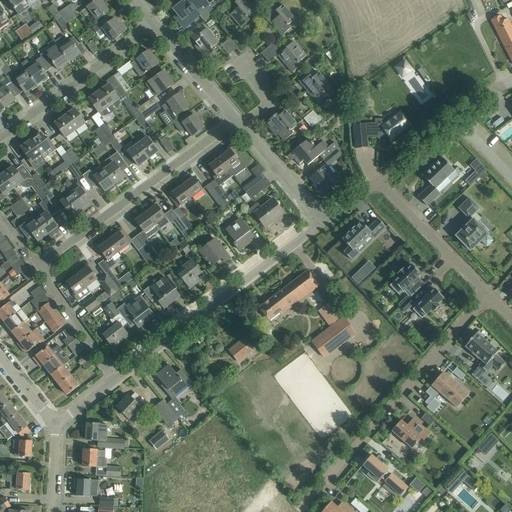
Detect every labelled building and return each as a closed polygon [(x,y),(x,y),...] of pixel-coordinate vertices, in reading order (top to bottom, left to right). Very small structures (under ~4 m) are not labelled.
[(8,0),(14,8),(19,16),(31,8),(25,0),(10,0),(9,0),(8,0)] [(25,0),(31,8),(41,1),(43,4),(47,0),(25,0)] [(97,20),(100,18),(108,12),(99,0),(97,0),(81,11),(85,16),(91,11),(97,20)] [(184,29),(199,16),(198,14),(208,5),(204,0),(184,0),(173,10),(181,19),(178,22),(184,29)] [(225,1),(223,0),(213,0),(210,3),(215,10),(225,1)] [(237,8),(230,15),(241,28),(250,20),(247,17),(254,11),(244,0),(238,0),(234,4),(237,8)] [(282,36),(289,29),(291,28),(288,25),(295,19),(282,4),(275,10),(275,9),(264,18),(270,24),(271,23),(282,36)] [(47,9),(56,21),(62,17),(59,13),(53,5),(47,9)] [(59,13),(62,17),(72,10),(68,6),(59,13)] [(0,29),(9,23),(0,9),(0,29)] [(72,10),(62,17),(66,24),(76,17),(72,10)] [(511,42),(511,28),(507,19),(503,21),(500,15),(491,20),(504,46),(511,42)] [(66,24),(62,17),(56,21),(63,31),(69,28),(66,24)] [(106,33),(112,41),(127,30),(117,17),(109,23),(106,19),(92,29),(95,34),(97,33),(100,37),(106,33)] [(34,34),(45,28),(40,20),(30,27),(34,34)] [(28,39),(29,40),(34,37),(25,25),(20,28),(28,39)] [(219,43),(212,35),(206,28),(204,30),(201,27),(190,37),(196,44),(194,46),(205,59),(214,51),(212,48),(219,43)] [(20,28),(15,32),(23,43),(28,39),(20,28)] [(77,39),(81,44),(85,40),(82,36),(77,39)] [(54,42),(58,48),(70,64),(69,62),(80,55),(81,56),(75,47),(79,45),(74,37),(70,40),(65,44),(60,38),(54,42)] [(230,38),(226,41),(234,51),(238,47),(230,38)] [(93,54),(99,50),(92,41),(86,45),(93,54)] [(228,55),(234,51),(226,41),(220,46),(228,55)] [(278,46),(274,42),(260,54),(264,58),(278,46)] [(292,73),(300,66),(301,65),(299,61),(305,56),(293,42),(286,48),(286,49),(282,52),(282,51),(278,46),(264,58),(268,63),(279,54),(278,56),(292,73)] [(69,64),(70,64),(58,48),(48,55),(45,51),(39,55),(41,57),(49,69),(54,66),(58,70),(68,63),(69,64)] [(148,51),(131,64),(140,77),(158,64),(148,51)] [(23,67),(37,87),(38,87),(36,86),(47,78),(48,79),(49,79),(44,73),(49,69),(41,57),(35,61),(37,63),(31,67),(26,60),(21,64),(23,67)] [(400,64),(395,67),(402,77),(404,75),(411,70),(404,61),(400,64)] [(13,74),(12,72),(6,77),(11,83),(15,80),(25,94),(36,86),(37,87),(23,67),(13,74)] [(163,71),(155,77),(145,84),(155,97),(160,93),(160,94),(173,85),(163,71)] [(131,90),(124,80),(118,72),(113,76),(122,89),(125,94),(131,90)] [(306,79),(304,77),(298,81),(317,104),(334,90),(331,87),(332,87),(319,72),(312,78),(310,75),(306,79)] [(108,85),(98,92),(112,112),(117,108),(121,103),(123,101),(135,119),(141,115),(137,109),(128,98),(125,94),(122,89),(115,94),(108,85)] [(5,86),(0,89),(0,103),(4,109),(14,101),(15,103),(16,102),(5,86)] [(88,99),(94,107),(101,117),(108,115),(112,112),(98,92),(88,99)] [(179,94),(171,100),(161,107),(165,112),(173,123),(180,118),(178,115),(189,107),(179,94)] [(141,115),(156,103),(153,98),(137,109),(141,115)] [(160,109),(156,103),(141,115),(145,120),(160,109)] [(85,124),(80,117),(74,109),(64,116),(75,131),(85,124)] [(296,124),(292,118),(285,110),(278,116),(276,114),(265,123),(274,134),(276,132),(284,141),(293,134),(290,130),(296,124)] [(308,114),(308,115),(316,124),(324,118),(321,114),(317,116),(313,111),(312,111),(308,114)] [(354,126),(353,126),(354,133),(367,131),(367,137),(376,137),(376,136),(381,136),(386,132),(391,139),(409,125),(400,113),(385,124),(382,120),(375,120),(375,124),(354,126)] [(96,114),(91,118),(107,140),(112,136),(96,114)] [(149,127),(145,120),(141,115),(135,119),(144,131),(149,127)] [(183,122),(180,118),(173,123),(180,133),(186,128),(192,136),(204,128),(194,115),(183,122)] [(316,124),(308,115),(303,119),(311,128),(316,124)] [(75,131),(64,116),(54,123),(65,138),(75,131)] [(511,121),(496,129),(503,142),(511,137),(511,121)] [(99,128),(94,131),(99,138),(94,142),(98,146),(102,143),(107,140),(99,128)] [(367,131),(354,133),(355,149),(368,147),(367,137),(367,131)] [(40,133),(30,140),(41,155),(46,151),(49,155),(56,150),(53,146),(48,138),(45,140),(40,133)] [(145,134),(135,142),(137,145),(148,159),(158,152),(152,144),(147,137),(145,134)] [(112,136),(107,140),(109,143),(116,152),(117,151),(123,160),(128,156),(126,153),(121,147),(112,136)] [(175,149),(169,141),(166,137),(160,141),(169,153),(175,149)] [(323,160),(336,149),(338,146),(334,141),(328,147),(323,141),(315,148),(308,139),(304,142),(300,138),(296,142),(299,146),(290,154),(299,165),(304,161),(308,166),(319,156),(323,160)] [(31,162),(41,155),(30,140),(20,147),(31,162)] [(137,145),(127,152),(138,167),(148,159),(137,145)] [(223,155),(219,158),(229,170),(233,176),(234,177),(246,168),(240,160),(238,161),(234,156),(236,155),(230,147),(222,153),(223,155)] [(70,149),(65,152),(74,164),(79,161),(70,149)] [(323,160),(329,167),(341,156),(336,149),(323,160)] [(69,168),(74,164),(65,152),(60,156),(69,168)] [(115,184),(116,183),(118,186),(123,182),(121,179),(124,177),(118,169),(125,163),(117,152),(104,161),(108,166),(103,169),(115,184)] [(435,189),(447,178),(450,182),(457,175),(454,171),(441,157),(422,176),(431,185),(418,197),(427,206),(440,194),(435,189)] [(213,177),(215,180),(219,186),(233,176),(229,170),(219,158),(209,166),(216,175),(213,177)] [(471,185),(488,169),(478,158),(470,165),(476,171),(466,180),(471,185)] [(79,161),(74,164),(82,176),(87,172),(79,161)] [(74,164),(69,168),(77,179),(82,176),(74,164)] [(259,164),(251,170),(256,177),(264,171),(259,164)] [(31,187),(35,192),(40,188),(29,174),(24,177),(21,173),(18,172),(18,173),(13,166),(3,174),(14,189),(19,185),(22,187),(27,188),(31,187)] [(341,179),(336,173),(331,177),(324,167),(310,178),(311,178),(318,186),(315,189),(323,198),(333,191),(330,188),(341,179)] [(94,177),(99,184),(105,192),(106,191),(109,192),(114,188),(113,186),(115,184),(103,169),(94,177)] [(29,174),(40,188),(45,185),(34,170),(29,174)] [(4,195),(14,189),(3,174),(0,175),(0,190),(0,191),(0,190),(0,200),(1,201),(6,198),(4,195)] [(181,186),(190,199),(202,190),(193,177),(181,186)] [(215,180),(210,184),(228,207),(232,203),(221,188),(219,186),(215,180)] [(256,186),(252,181),(242,189),(246,194),(256,186)] [(70,194),(81,209),(83,211),(91,205),(91,203),(91,202),(80,188),(81,187),(78,183),(73,186),(75,190),(70,194)] [(205,187),(211,196),(222,211),(228,207),(210,184),(205,187)] [(45,185),(40,188),(48,201),(54,197),(45,185)] [(178,208),(179,208),(190,199),(181,186),(178,188),(177,186),(167,194),(178,208)] [(260,192),(256,186),(246,194),(250,199),(260,192)] [(48,201),(40,188),(35,192),(43,204),(48,201)] [(80,210),(81,209),(70,194),(60,202),(71,217),(74,214),(74,215),(80,211),(80,210)] [(23,198),(22,199),(25,204),(31,199),(29,197),(28,195),(23,198)] [(22,199),(10,208),(13,213),(25,204),(22,199)] [(273,199),(261,208),(257,203),(247,211),(252,217),(255,215),(264,227),(277,218),(279,220),(285,215),(273,199)] [(472,220),(456,236),(470,251),(480,241),(486,247),(492,241),(487,235),(487,234),(486,233),(476,223),(480,219),(475,213),(479,209),(469,199),(459,209),(468,219),(470,218),(472,220)] [(29,209),(25,204),(13,213),(17,218),(29,209)] [(169,222),(156,205),(155,205),(154,204),(149,207),(150,209),(145,213),(155,225),(159,230),(169,222)] [(173,211),(179,219),(187,229),(192,225),(179,208),(178,208),(173,211)] [(46,212),(36,219),(47,234),(48,234),(50,236),(58,229),(57,227),(51,219),(46,212)] [(141,216),(140,214),(132,220),(138,228),(140,227),(143,231),(141,233),(147,239),(159,230),(155,225),(145,213),(141,216)] [(34,216),(27,221),(19,227),(28,239),(33,235),(38,241),(40,239),(41,240),(46,236),(46,235),(47,234),(36,219),(34,216)] [(187,229),(179,219),(174,223),(185,238),(190,234),(187,229)] [(349,233),(342,240),(349,247),(344,253),(351,261),(359,253),(355,248),(369,235),(373,240),(386,228),(378,219),(368,229),(361,222),(354,229),(354,228),(349,233)] [(231,240),(233,243),(239,251),(255,239),(240,220),(226,231),(232,239),(231,240)] [(113,237),(109,240),(118,252),(127,245),(131,243),(132,242),(131,241),(127,236),(121,228),(111,235),(113,237)] [(0,232),(0,249),(8,244),(4,238),(1,233),(0,232)] [(101,242),(97,246),(98,248),(107,260),(104,262),(109,269),(116,264),(111,258),(118,252),(109,240),(103,244),(101,242)] [(230,258),(224,250),(216,240),(199,253),(210,267),(216,262),(219,266),(230,258)] [(185,255),(192,250),(185,242),(179,246),(185,255)] [(155,263),(159,259),(147,243),(143,247),(155,263)] [(0,249),(0,250),(7,261),(16,255),(8,244),(0,249)] [(155,263),(143,247),(137,251),(149,267),(155,263)] [(11,266),(15,271),(24,265),(16,255),(7,261),(1,266),(4,271),(11,266)] [(184,271),(178,275),(179,276),(183,281),(189,289),(200,281),(196,275),(198,273),(199,274),(202,273),(195,265),(192,260),(181,268),(184,271)] [(81,272),(77,275),(86,287),(96,280),(97,279),(94,275),(93,275),(95,273),(88,264),(79,270),(81,272)] [(27,269),(24,265),(15,271),(18,276),(27,269)] [(399,276),(389,286),(398,295),(399,294),(402,297),(405,294),(409,299),(424,284),(422,285),(418,281),(415,284),(413,282),(420,274),(411,265),(405,270),(403,268),(397,274),(399,276)] [(319,286),(314,278),(308,270),(258,308),(268,321),(279,313),(281,315),(319,286)] [(86,287),(77,275),(66,283),(75,295),(74,296),(78,302),(90,293),(86,287)] [(107,275),(98,282),(109,298),(119,290),(111,280),(107,275)] [(111,280),(119,290),(123,287),(116,276),(111,280)] [(156,298),(158,301),(164,309),(180,297),(165,277),(151,288),(148,287),(143,291),(151,302),(156,298)] [(128,283),(132,287),(137,283),(133,279),(128,283)] [(0,283),(0,302),(9,295),(0,283)] [(43,292),(39,287),(30,293),(34,298),(43,292)] [(443,298),(434,289),(412,310),(421,319),(431,310),(433,312),(439,306),(437,304),(443,298)] [(31,301),(38,310),(50,302),(43,292),(34,298),(31,301)] [(395,303),(400,308),(409,299),(405,294),(402,297),(395,303)] [(88,313),(90,311),(99,304),(93,296),(82,304),(88,313)] [(124,303),(117,309),(120,312),(119,313),(122,317),(131,328),(131,327),(135,324),(139,328),(150,320),(143,311),(148,307),(142,300),(139,296),(126,307),(124,303)] [(114,326),(110,329),(102,335),(112,348),(129,336),(122,327),(127,324),(119,313),(120,312),(117,309),(109,298),(101,304),(104,308),(103,309),(111,319),(110,320),(114,326)] [(400,308),(405,312),(414,303),(409,299),(400,308)] [(11,301),(4,306),(0,309),(0,317),(4,323),(16,313),(11,307),(14,305),(11,301)] [(38,310),(46,321),(58,313),(50,302),(38,310)] [(330,326),(341,317),(329,302),(318,311),(330,326)] [(99,305),(90,312),(94,317),(104,310),(99,305)] [(16,313),(4,323),(12,332),(24,323),(16,313)] [(54,333),(55,332),(66,324),(58,313),(46,321),(54,333)] [(323,358),(355,334),(343,318),(311,342),(323,358)] [(24,323),(12,332),(19,342),(31,333),(24,323)] [(68,346),(77,339),(68,328),(62,332),(67,338),(62,341),(67,347),(68,346)] [(40,344),(45,341),(35,329),(31,333),(19,342),(17,344),(22,350),(24,349),(26,352),(27,352),(39,343),(40,344)] [(472,375),(478,380),(486,372),(487,373),(487,372),(492,365),(498,370),(498,371),(501,368),(503,366),(505,363),(505,362),(504,363),(495,355),(498,351),(497,351),(490,345),(491,344),(484,339),(484,340),(477,334),(477,333),(471,339),(469,341),(470,341),(464,347),(465,348),(465,347),(472,353),(471,353),(478,360),(479,359),(482,362),(479,365),(480,366),(472,375)] [(247,336),(229,351),(238,362),(253,350),(249,345),(252,342),(247,336)] [(71,351),(72,350),(80,344),(77,339),(68,346),(71,351)] [(43,366),(60,353),(63,351),(58,345),(51,350),(48,346),(35,356),(36,356),(33,358),(37,364),(40,362),(43,366)] [(43,366),(51,376),(63,366),(67,363),(70,360),(66,355),(63,357),(60,353),(43,366)] [(87,354),(78,360),(82,366),(91,359),(87,355),(87,354)] [(91,359),(82,366),(86,371),(94,365),(91,359)] [(161,386),(172,400),(192,383),(181,370),(176,374),(168,365),(156,375),(163,384),(161,386)] [(63,366),(51,376),(59,385),(71,376),(63,366)] [(457,408),(469,394),(443,372),(425,393),(430,396),(424,403),(428,406),(439,393),(457,408)] [(79,386),(71,376),(59,385),(67,395),(79,386)] [(0,391),(0,409),(9,403),(0,391)] [(122,414),(123,415),(124,414),(128,418),(137,409),(141,413),(148,405),(135,393),(130,398),(128,396),(117,408),(122,413),(122,414)] [(175,416),(163,401),(153,408),(169,427),(178,419),(175,416)] [(0,409),(0,412),(4,417),(0,420),(4,425),(6,424),(18,414),(9,403),(0,409)] [(175,416),(178,419),(181,423),(186,419),(180,412),(175,416)] [(430,426),(434,421),(425,413),(421,418),(430,426)] [(6,424),(4,425),(14,437),(18,434),(27,426),(18,414),(6,424)] [(391,431),(397,437),(396,438),(403,443),(404,442),(412,449),(421,439),(423,441),(430,433),(413,419),(407,426),(401,421),(391,431)] [(105,441),(106,426),(99,425),(86,424),(85,440),(98,441),(98,440),(105,441)] [(169,440),(162,430),(149,441),(156,450),(169,440)] [(111,439),(111,449),(124,449),(124,448),(127,448),(128,441),(124,441),(124,440),(111,439)] [(19,456),(31,457),(32,442),(20,441),(19,450),(15,450),(14,456),(19,456)] [(500,441),(492,451),(498,456),(507,446),(500,441)] [(83,450),(82,466),(96,467),(104,468),(105,459),(105,451),(93,450),(83,450)] [(384,482),(401,496),(408,488),(391,474),(391,475),(387,472),(389,470),(382,464),(385,461),(378,455),(375,459),(371,455),(362,466),(369,472),(367,475),(376,484),(379,480),(380,481),(381,479),(385,481),(384,482)] [(106,470),(106,476),(120,477),(121,468),(106,467),(106,468),(106,470)] [(461,470),(445,489),(452,495),(462,482),(471,490),(477,484),(461,470)] [(16,490),(29,491),(30,474),(17,473),(7,473),(6,482),(10,483),(10,489),(16,490)] [(416,478),(409,485),(418,493),(424,486),(416,478)] [(77,479),(76,496),(89,497),(89,496),(97,497),(97,487),(98,487),(98,481),(77,479)] [(426,487),(421,493),(427,498),(432,492),(426,487)] [(441,487),(437,492),(441,496),(445,491),(441,487)] [(0,511),(3,511),(11,507),(4,497),(0,499),(0,511)] [(100,499),(99,507),(114,508),(114,507),(114,500),(100,499)] [(362,511),(366,508),(355,499),(351,504),(359,511),(362,511)] [(352,511),(342,503),(337,508),(331,502),(322,511),(352,511)]
